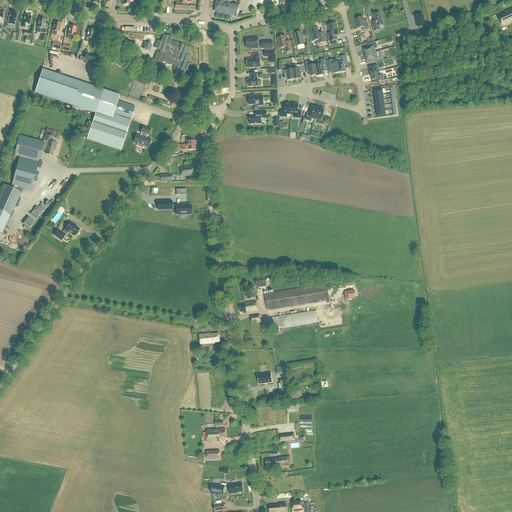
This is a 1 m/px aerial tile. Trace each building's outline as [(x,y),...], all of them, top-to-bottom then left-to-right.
[(194,10),(195,0),(182,0),(182,4),(176,3),(175,9),(193,11),(194,10)] [(227,2),(227,0),(218,0),(218,1),(217,0),(215,12),(237,17),(239,5),(227,2)] [(501,26),(511,21),(511,8),(505,11),(506,12),(497,16),(501,26)] [(9,17),(6,28),(13,29),(17,14),(11,12),(10,17),(9,17)] [(374,32),(380,30),(379,26),(384,25),(380,13),(373,15),(375,22),(371,23),(374,32)] [(23,19),(22,27),(25,28),(26,24),(29,25),(31,17),(25,15),(24,20),(23,19)] [(364,21),(363,17),(356,19),(358,28),(362,28),(363,31),(370,30),(367,20),(364,21)] [(45,34),(47,25),(45,24),(46,20),(39,19),(36,32),(40,33),(40,32),(45,34)] [(58,23),(55,23),(54,27),(53,27),(51,35),(56,36),(57,32),(59,33),(61,24),(60,24),(60,23),(58,23)] [(330,42),(338,40),(337,36),(339,35),(336,23),(328,25),(330,33),(328,34),(330,42)] [(75,36),(77,28),(70,26),(67,39),(72,40),(72,36),(75,36)] [(319,34),(318,28),(310,30),(311,34),(312,42),(318,40),(319,44),(326,42),(323,33),(319,34)] [(93,30),(93,29),(91,29),(91,30),(88,30),(87,34),(86,38),(87,38),(86,42),(80,41),(79,50),(81,50),(82,45),(88,46),(88,42),(91,43),(91,39),(93,39),(94,30),(93,30)] [(297,47),(305,45),(301,32),(294,34),(297,47)] [(188,55),(190,48),(187,47),(187,46),(182,44),(171,40),(172,37),(167,35),(167,36),(163,35),(160,42),(157,41),(155,48),(158,49),(158,50),(160,51),(159,53),(157,52),(154,61),(158,63),(157,64),(163,66),(164,63),(167,64),(167,65),(170,66),(172,66),(172,65),(174,65),(173,68),(174,70),(176,70),(174,76),(179,77),(180,76),(184,78),(186,71),(189,72),(192,65),(189,63),(191,56),(188,55)] [(286,41),(285,36),(277,38),(280,49),(285,47),(287,53),(293,51),(290,41),(286,41)] [(258,48),(258,37),(253,38),(253,39),(246,39),(246,48),(254,47),(254,48),(258,48)] [(150,51),(152,44),(144,42),(141,48),(150,51)] [(265,48),(265,50),(273,50),(273,48),(272,42),(264,42),(265,48)] [(365,55),(376,52),(375,49),(377,48),(376,42),(375,42),(368,44),(369,47),(367,48),(368,49),(364,50),(365,55)] [(114,55),(114,52),(113,52),(114,46),(107,45),(106,53),(114,55)] [(373,63),(381,61),(380,57),(377,57),(376,52),(365,55),(367,60),(370,59),(371,61),(372,60),(373,63)] [(259,59),(259,55),(253,55),(253,60),(247,60),(247,68),(260,67),(260,59),(259,59)] [(337,63),(339,73),(346,72),(344,64),(348,63),(347,63),(351,63),(349,56),(346,56),(340,57),(341,63),(337,63)] [(315,65),(317,77),(324,75),(323,72),(326,71),(324,60),(319,61),(319,66),(316,66),(315,65)] [(327,62),(329,73),(332,72),(333,75),(339,73),(337,63),(334,64),(333,60),(327,62)] [(317,77),(315,65),(312,66),(311,61),(305,62),(306,69),(309,69),(311,77),(317,76),(317,77)] [(370,75),(379,72),(378,69),(384,67),(383,61),(381,61),(376,63),(377,66),(369,68),(370,72),(369,72),(370,75)] [(293,70),(294,80),(301,79),(300,72),(304,72),(303,65),(296,66),(297,69),(293,70)] [(80,82),(51,73),(44,70),(42,70),(34,94),(72,107),(75,97),(77,92),(77,91),(78,88),(80,82)] [(288,81),(294,80),(293,70),(287,71),(287,70),(284,71),(285,79),(288,78),(288,81)] [(372,81),(376,79),(377,83),(388,80),(387,76),(384,77),(384,75),(383,75),(380,76),(379,72),(370,75),(371,77),(372,81)] [(257,79),(257,73),(251,74),(251,79),(248,79),(248,87),(249,87),(250,87),(252,87),(252,86),(258,86),(260,85),(261,85),(261,82),(260,81),(258,81),(258,79),(257,79)] [(257,106),(263,106),(263,96),(257,96),(257,97),(249,97),(249,105),(257,105),(257,106)] [(87,139),(121,151),(135,107),(116,101),(113,112),(97,107),(93,121),(87,139)] [(291,114),(292,104),(285,103),(285,111),(281,110),(281,116),(287,117),(287,114),(291,114)] [(292,104),(291,114),(295,114),(295,117),(301,118),(301,112),(298,112),(299,104),(292,104)] [(315,120),(319,108),(315,107),(315,108),(312,107),(311,113),(307,112),(305,120),(311,122),(312,119),(315,120)] [(319,108),(315,120),(318,121),(317,123),(323,125),(325,118),(322,117),(324,110),(321,110),(322,109),(319,108)] [(250,124),(262,124),(262,118),(267,118),(267,111),(256,112),(256,116),(249,116),(250,124)] [(141,132),(141,133),(145,134),(148,135),(149,135),(151,129),(147,128),(143,127),(141,132)] [(137,135),(134,143),(138,144),(137,146),(143,148),(144,146),(148,147),(150,140),(146,139),(147,137),(144,136),(144,138),(140,136),(137,135)] [(43,142),(19,136),(14,155),(19,156),(11,185),(12,185),(11,188),(3,184),(0,190),(0,233),(2,234),(11,216),(24,188),(31,190),(42,149),(47,150),(46,154),(52,155),(53,150),(55,151),(57,143),(50,141),(49,141),(43,140),(43,142)] [(175,152),(180,152),(180,150),(195,150),(195,141),(186,141),(186,145),(175,145),(175,152)] [(122,152),(132,154),(134,146),(124,144),(122,152)] [(167,157),(164,162),(169,165),(172,160),(167,157)] [(193,175),(192,166),(188,166),(188,168),(184,168),(184,167),(179,167),(180,175),(193,175)] [(153,177),(150,181),(150,182),(160,181),(160,183),(171,182),(170,174),(159,175),(160,176),(153,177)] [(171,201),(157,202),(158,210),(172,209),(175,209),(175,216),(179,215),(180,215),(181,215),(182,215),(187,215),(189,215),(191,215),(191,210),(191,209),(191,204),(175,204),(175,206),(172,206),(171,201)] [(36,211),(40,213),(45,206),(41,204),(36,211)] [(78,233),(78,232),(80,230),(74,226),(75,225),(70,222),(62,233),(57,230),(53,236),(61,241),(67,232),(75,237),(76,235),(77,235),(78,233)] [(50,223),(47,227),(52,231),(55,226),(50,223)] [(257,288),(267,286),(265,275),(255,277),(257,288)] [(267,311),(330,301),(327,284),(264,294),(267,311)] [(246,312),(246,313),(249,312),(250,313),(257,312),(256,302),(239,304),(240,313),(246,312)] [(273,330),(318,322),(316,310),(271,318),(273,330)] [(251,324),(261,322),(260,315),(250,317),(251,324)] [(210,334),(210,333),(199,334),(201,345),(214,344),(214,342),(220,342),(220,333),(210,334)] [(277,375),(289,374),(287,365),(275,367),(277,375)] [(271,374),(258,376),(259,385),(272,383),(271,374)] [(208,442),(220,442),(220,438),(226,437),(226,429),(207,429),(208,442)] [(295,440),(294,434),(280,435),(281,442),(295,440)] [(207,461),(220,460),(220,451),(207,451),(207,461)] [(289,466),(288,457),(277,458),(277,459),(264,460),(265,468),(282,466),(282,467),(289,466)] [(235,493),(244,492),(242,483),(229,485),(230,493),(235,492),(235,493)] [(218,485),(218,486),(212,485),(210,491),(223,494),(225,486),(218,485)] [(302,503),(301,501),(292,502),(292,511),(293,511),(304,511),(303,503),(302,503)] [(214,511),(218,511),(225,511),(224,503),(213,505),(214,511)] [(286,511),(286,503),(278,503),(278,505),(268,506),(268,511),(286,511)]
